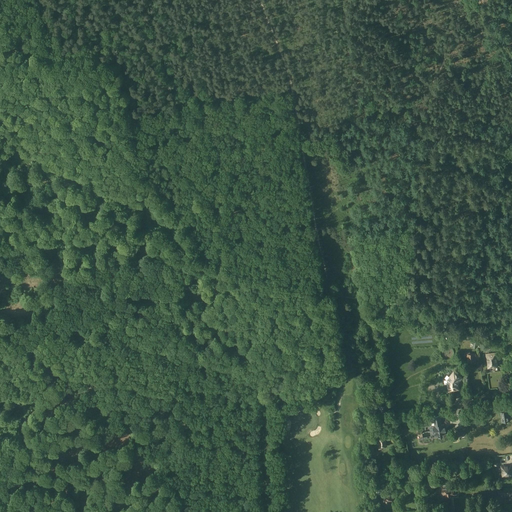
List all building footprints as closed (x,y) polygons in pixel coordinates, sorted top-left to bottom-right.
[(496,352),(485,353),(487,368),(498,367),(496,352)] [(470,353),(467,353),(467,355),(468,362),(476,361),(476,354),(470,354),(470,353)] [(449,377),(447,380),(447,384),(448,384),(449,385),(449,386),(449,387),(449,389),(450,390),(457,389),(458,388),(457,383),(460,379),(460,378),(454,373),(453,373),(452,375),(452,377),(451,377),(450,377),(449,377)] [(506,402),(498,404),(499,408),(500,412),(499,413),(501,422),(509,421),(507,411),(510,411),(509,406),(507,406),(506,402)] [(431,426),(430,426),(430,431),(436,430),(437,436),(442,435),(442,433),(445,432),(444,427),(443,427),(442,424),(441,424),(439,415),(433,416),(435,425),(432,426),(431,426)] [(385,438),(378,438),(379,447),(378,447),(378,449),(382,449),(382,446),(386,446),(385,438)] [(502,466),(501,466),(501,471),(502,471),(503,475),(507,475),(507,473),(510,473),(510,470),(511,470),(510,466),(506,466),(503,466),(503,465),(502,466)] [(446,485),(441,485),(441,488),(442,493),(443,495),(445,495),(445,496),(451,495),(451,494),(452,494),(455,494),(454,490),(450,490),(450,487),(448,487),(446,487),(446,485)]
